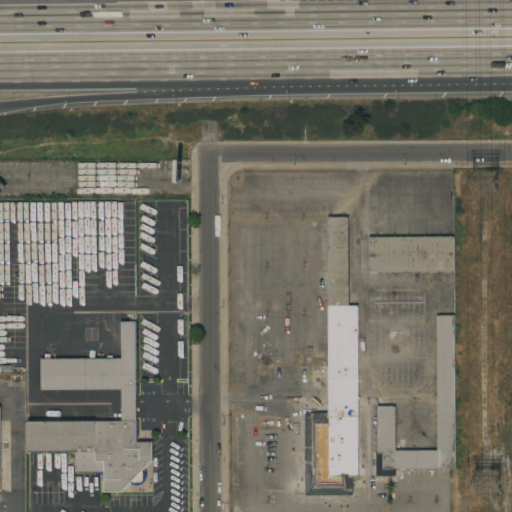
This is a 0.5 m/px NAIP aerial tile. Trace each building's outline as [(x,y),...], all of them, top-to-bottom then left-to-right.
[(302,413),(328,412),(328,395),(327,217),(347,217),(348,306),(349,306),(349,304),(354,304),(354,306),(356,306),(357,395),(357,397),(359,397),(359,400),(357,400),(357,476),(354,476),(354,497),(303,497),(302,413)] [(453,237),(453,273),(377,273),(377,271),(368,271),(368,239),(368,237),(453,237)] [(451,310),(437,310),(436,292),(451,292),(451,310)] [(454,468),(395,468),(395,477),(375,477),(375,453),(376,453),(376,406),(392,406),(394,406),(394,450),(436,450),(435,315),(453,315),(454,468)] [(103,492),(103,472),(74,472),(74,453),(64,453),(64,454),(62,454),(62,453),(50,453),(49,454),(48,454),(47,453),(35,453),(35,454),(34,454),(33,454),(32,453),(26,453),(26,422),(94,422),(94,421),(120,421),(120,404),(120,390),(40,390),(40,359),(120,358),(120,322),(130,322),(130,317),(135,317),(135,322),(135,324),(136,324),(137,325),(136,326),(135,327),(135,331),(136,331),(137,333),(136,334),(135,334),(135,339),(136,339),(137,340),(136,341),(135,342),(135,347),(136,346),(137,347),(137,348),(136,349),(135,349),(135,385),(137,385),(137,395),(136,395),(136,404),(136,421),(138,421),(138,437),(136,437),(136,442),(151,442),(151,462),(142,471),(142,483),(130,483),(121,493),(103,492)] [(0,365),(10,365),(10,373),(0,373),(0,365)]
